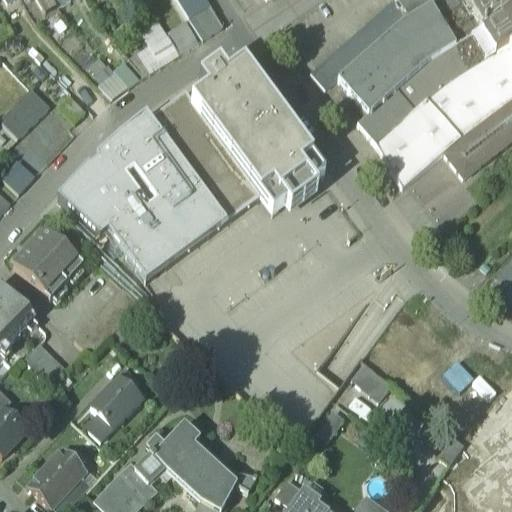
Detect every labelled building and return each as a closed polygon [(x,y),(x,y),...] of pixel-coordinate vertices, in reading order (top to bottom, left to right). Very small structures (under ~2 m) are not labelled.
[(1,0),(7,9),(19,2),(18,0),(1,0)] [(50,2),(48,0),(32,0),(45,21),(57,13),(50,2)] [(67,0),(52,0),(50,2),(57,13),(70,5),(67,0)] [(392,0),(407,23),(410,26),(430,14),(452,0),(392,0)] [(480,36),(458,0),(452,0),(430,14),(454,52),(480,36)] [(511,16),(511,0),(458,0),(480,36),(511,16)] [(393,6),(310,80),(324,97),(407,23),(393,6)] [(209,13),(189,26),(202,47),(222,34),(209,13)] [(410,26),(400,32),(337,88),(367,122),(427,69),(454,52),(430,14),(410,26)] [(454,52),(427,69),(367,122),(356,131),(375,152),(442,93),(509,51),(511,49),(511,16),(480,36),(454,52)] [(185,29),(165,41),(178,62),(198,49),(185,30),(185,29)] [(159,45),(148,52),(161,72),(172,66),(159,45)] [(511,56),(509,51),(442,93),(375,152),(374,153),(400,196),(442,160),(444,158),(462,146),(471,139),(510,111),(511,108),(511,56)] [(148,52),(137,60),(149,80),(161,72),(148,52)] [(139,87),(123,69),(113,77),(128,95),(139,87)] [(324,183),(251,84),(242,73),(226,85),(218,74),(198,88),(206,100),(191,110),(190,112),(259,206),(271,222),(283,213),(289,220),(316,200),(311,193),(323,184),(324,183)] [(31,96),(0,125),(0,128),(17,145),(49,114),(31,96)] [(191,110),(184,101),(149,127),(145,122),(129,134),(115,146),(95,164),(98,168),(89,174),(87,173),(56,206),(99,246),(107,239),(144,290),(158,280),(259,206),(190,112),(191,110)] [(84,119),(68,104),(58,113),(74,129),(84,119)] [(511,108),(510,111),(509,111),(473,137),(471,139),(462,146),(444,158),(442,160),(462,185),(511,146),(511,108)] [(17,166),(1,184),(17,201),(34,182),(17,166)] [(0,201),(0,219),(9,210),(0,201)] [(58,213),(51,222),(55,226),(63,217),(58,213)] [(45,238),(12,274),(49,308),(81,273),(45,238)] [(0,359),(33,326),(0,294),(0,359)] [(122,294),(73,346),(91,362),(140,310),(122,294)] [(39,349),(23,366),(49,391),(65,375),(39,349)] [(160,392),(136,370),(128,378),(139,389),(136,392),(145,400),(141,406),(144,409),(160,392)] [(363,370),(350,386),(359,393),(372,378),(363,370)] [(128,378),(126,376),(118,384),(131,397),(136,392),(139,389),(128,378)] [(390,393),(372,378),(359,393),(377,408),(390,393)] [(118,384),(90,414),(98,422),(85,434),(100,449),(124,424),(141,406),(131,397),(118,384)] [(145,400),(136,392),(131,397),(141,406),(145,400)] [(141,406),(124,424),(127,428),(144,409),(141,406)] [(3,416),(0,419),(0,463),(1,465),(27,439),(3,416)] [(333,419),(316,442),(326,450),(343,426),(333,419)] [(183,431),(154,463),(151,460),(134,476),(130,472),(120,481),(133,496),(146,511),(157,501),(150,493),(166,479),(201,510),(199,511),(225,511),(237,492),(194,452),(200,446),(183,431)] [(453,445),(439,465),(448,471),(462,452),(453,445)] [(84,481),(60,459),(52,468),(76,490),(81,485),(84,481)] [(52,468),(51,467),(26,494),(43,511),(55,511),(76,490),(52,468)] [(120,481),(93,510),(95,511),(119,511),(133,496),(120,481)] [(76,490),(55,511),(72,511),(89,494),(81,485),(76,490)] [(288,488),(275,505),(283,511),(295,511),(304,500),(288,488)] [(133,496),(119,511),(145,511),(146,511),(133,496)] [(318,511),(319,511),(304,500),(295,511),(318,511)] [(377,511),(365,503),(358,511),(377,511)]
